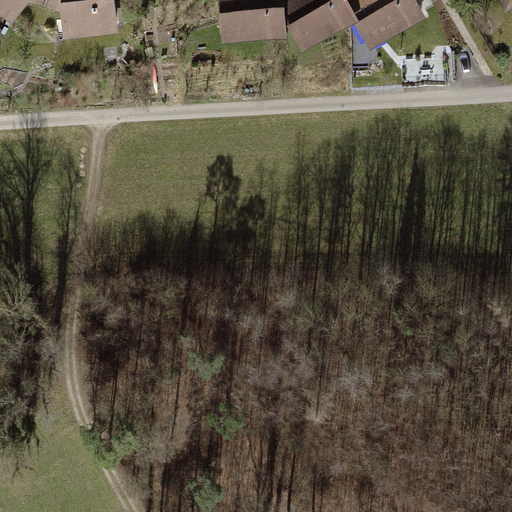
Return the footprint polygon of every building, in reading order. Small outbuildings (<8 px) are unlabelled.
[(0,0),(0,9),(12,19),(27,0),(46,6),(47,0),(0,0)] [(118,28),(114,0),(47,0),(46,6),(63,10),(66,34),(118,28)] [(286,29),(284,0),(217,0),(221,43),(287,38),(286,29)] [(303,58),(360,24),(346,0),(284,0),(286,29),(303,58)] [(428,16),(418,0),(346,0),(360,24),(374,47),(428,16)]
